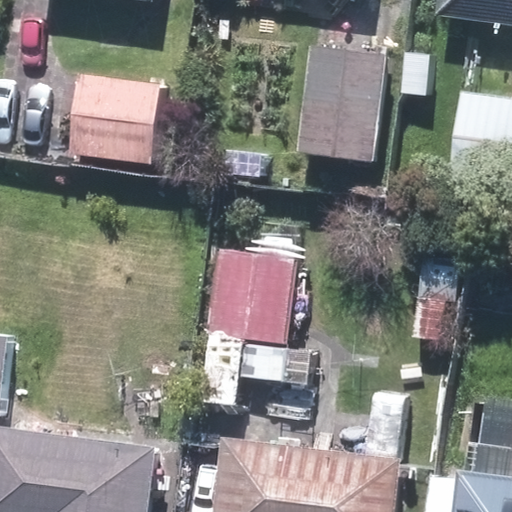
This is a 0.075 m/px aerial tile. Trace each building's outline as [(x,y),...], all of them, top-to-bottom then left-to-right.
[(511,0),(459,0),(457,12),(511,19),(511,0)] [(402,50),(326,41),(314,153),(389,161),(402,50)] [(176,82),(95,71),(84,146),(165,158),(176,82)] [(511,93),(472,87),(458,180),(511,188),(511,93)] [(311,255),(234,245),(223,329),(299,339),(311,255)] [(472,272),(430,268),(423,338),(465,342),(472,272)] [(146,511),(156,444),(0,422),(0,511),(146,511)] [(416,511),(424,451),(246,430),(236,511),(416,511)] [(511,511),(511,480),(457,474),(451,511),(511,511)]
